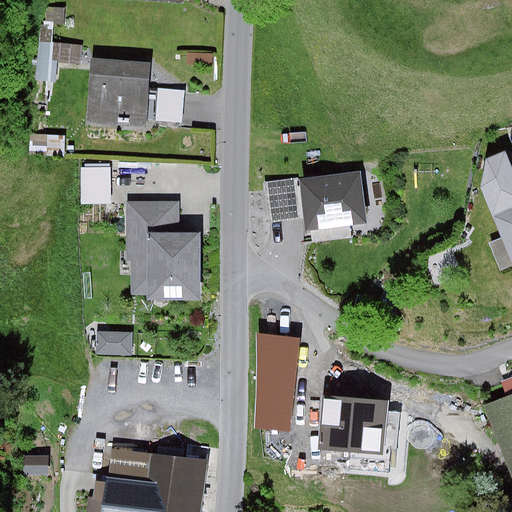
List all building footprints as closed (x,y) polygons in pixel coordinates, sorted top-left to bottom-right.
[(64,9),(46,7),(45,23),(63,24),(64,9)] [(53,26),(41,24),(35,79),(55,81),(57,62),(80,64),(82,46),(51,43),(53,26)] [(211,54),(187,54),(187,64),(211,64),(211,54)] [(153,63),(92,57),(86,122),(147,127),(147,119),(155,120),(158,92),(150,91),(153,63)] [(158,88),(158,92),(155,120),(182,123),(185,91),(158,88)] [(64,137),(30,135),(29,153),(62,155),(64,137)] [(485,160),(480,188),(501,238),(490,243),(501,271),(511,266),(511,173),(503,153),(485,160)] [(109,167),(80,168),(81,204),(111,203),(109,167)] [(360,172),(300,179),(306,231),(366,224),(360,172)] [(294,179),(264,183),(269,222),(299,219),(294,179)] [(201,299),(199,233),(180,234),(179,202),(128,203),(131,296),(146,295),(146,301),(201,299)] [(133,333),(97,332),(96,354),(132,355),(133,333)] [(300,339),(256,334),(257,384),(255,426),(291,429),(300,339)] [(511,395),(481,408),(511,483),(511,395)] [(387,402),(322,397),(318,450),(383,455),(387,402)] [(185,456),(112,446),(106,483),(95,481),(92,500),(88,500),(86,511),(201,511),(210,449),(186,446),(185,456)] [(48,456),(23,455),(22,475),(47,475),(48,456)]
